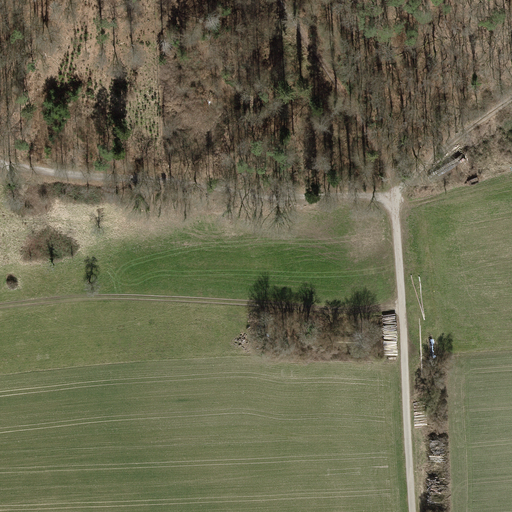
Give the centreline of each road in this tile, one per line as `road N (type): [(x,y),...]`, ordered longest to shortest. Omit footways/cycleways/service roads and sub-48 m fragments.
road 1 (track): [(0,307),(80,295),(159,296),(403,316)]
road 2 (track): [(0,164),(276,196),(394,197)]
road 3 (track): [(413,511),(394,197)]
road 4 (track): [(394,197),(370,138),(282,0)]
road 5 (track): [(394,197),(511,95)]
